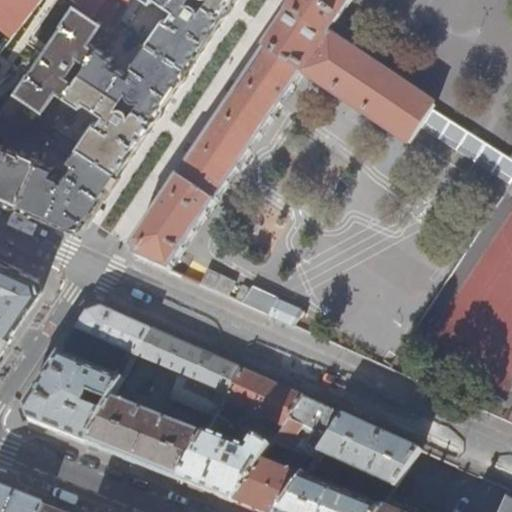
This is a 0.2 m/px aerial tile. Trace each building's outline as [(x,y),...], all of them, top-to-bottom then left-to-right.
[(0,0),(0,32),(25,0),(0,0)] [(89,0),(83,11),(75,5),(62,24),(62,25),(29,73),(28,73),(16,92),(54,117),(67,98),(82,74),(97,52),(101,46),(116,23),(118,20),(132,0),(131,0),(89,0)] [(139,5),(132,0),(118,20),(125,25),(139,5)] [(511,0),(298,0),(288,16),(266,48),(186,168),(179,177),(176,183),(134,246),(137,258),(149,264),(171,273),(218,203),(224,194),(305,73),(413,145),(426,125),(511,181),(511,159),(436,109),(438,106),(330,35),(353,0),(511,0)] [(187,0),(145,0),(151,4),(153,0),(155,0),(173,12),(168,21),(165,19),(163,19),(147,43),(192,70),(207,46),(226,18),(204,3),(199,11),(198,11),(197,7),(200,1),(199,0),(192,0),(190,3),(186,3),(186,2),(187,0)] [(238,0),(199,0),(200,1),(200,0),(206,0),(204,3),(226,18),(238,0)] [(124,28),(116,23),(101,46),(108,50),(124,28)] [(174,96),(192,70),(147,43),(129,72),(132,74),(129,79),(109,66),(112,61),(97,52),(82,74),(122,99),(125,101),(157,122),(174,96)] [(122,99),(82,74),(67,98),(80,107),(84,103),(104,115),(98,124),(96,122),(93,123),(78,146),(122,174),(139,149),(157,122),(125,101),(120,108),(118,109),(117,107),(122,99)] [(0,118),(0,196),(21,206),(41,162),(42,160),(25,153),(24,155),(0,143),(3,137),(10,140),(17,126),(0,118)] [(49,143),(64,154),(72,142),(56,132),(49,143)] [(101,205),(122,174),(78,146),(66,164),(71,167),(63,179),(58,176),(60,171),(41,162),(21,206),(45,217),(74,230),(80,228),(88,225),(101,205)] [(29,314),(43,294),(39,279),(18,270),(0,262),(0,331),(12,339),(29,314)] [(231,295),(237,278),(207,269),(202,286),(231,295)] [(242,305),(295,329),(307,312),(254,288),(242,305)] [(134,362),(137,357),(152,330),(120,316),(104,308),(89,313),(78,330),(128,352),(125,358),(134,362)] [(152,330),(137,357),(182,377),(171,400),(205,413),(200,422),(211,428),(243,370),(193,348),(152,330)] [(0,356),(12,339),(0,331),(0,356)] [(90,394),(112,402),(114,399),(125,380),(61,355),(44,381),(26,407),(29,414),(31,421),(52,430),(57,432),(73,438),(89,444),(106,413),(95,409),(93,402),(88,400),(90,394)] [(272,383),(243,370),(211,428),(206,436),(181,481),(209,493),(216,495),(235,503),(275,444),(280,437),(269,432),(266,436),(247,428),(237,446),(215,437),(221,426),(225,428),(228,423),(230,424),(240,407),(260,415),(257,421),(276,429),(277,428),(284,432),(306,399),(272,383)] [(114,399),(112,402),(106,413),(89,444),(129,461),(181,481),(206,436),(114,399)] [(327,408),(306,399),(284,432),(280,437),(275,444),(316,462),(320,454),(346,417),(327,408)] [(346,417),(320,454),(396,489),(422,451),(380,432),(346,417)] [(281,511),(305,477),(316,462),(275,444),(235,503),(257,511),(281,511)] [(338,490),(305,477),(281,511),(380,511),(383,508),(338,490)] [(0,491),(0,511),(57,511),(3,490),(0,491)]
